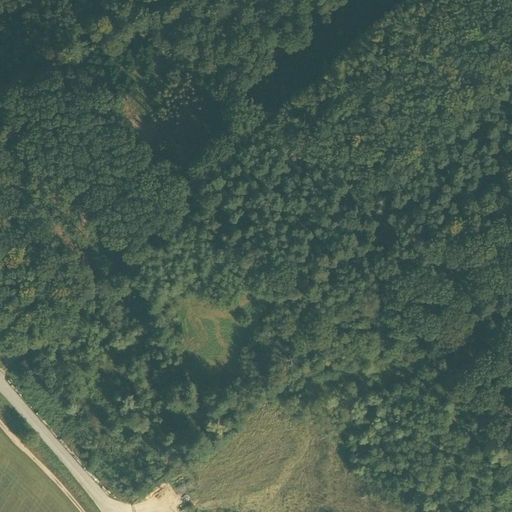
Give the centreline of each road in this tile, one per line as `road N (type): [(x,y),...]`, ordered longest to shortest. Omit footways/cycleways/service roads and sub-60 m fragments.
road 1 (track): [(404,0),(0,373)]
road 2 (track): [(0,418),(83,511)]
road 3 (track): [(421,346),(511,260)]
